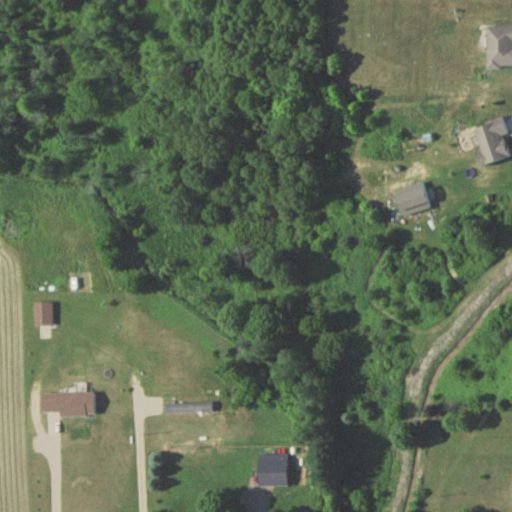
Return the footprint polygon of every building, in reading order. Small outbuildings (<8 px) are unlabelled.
[(511,28),(488,29),(488,72),(511,71),(511,28)] [(510,137),(504,120),(475,130),(485,157),(478,160),(482,169),(511,159),(505,139),(510,137)] [(432,210),(423,184),(396,194),(404,219),(432,210)] [(54,329),(54,306),(35,306),(35,329),(54,329)] [(43,396),(43,419),(96,419),(96,396),(43,396)] [(248,477),(235,477),(235,496),(248,496),(248,477)]
